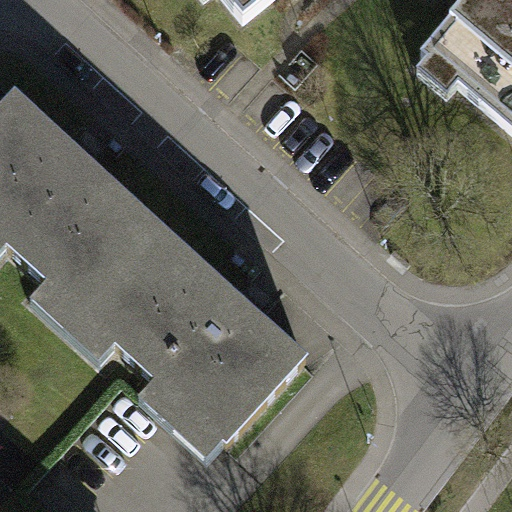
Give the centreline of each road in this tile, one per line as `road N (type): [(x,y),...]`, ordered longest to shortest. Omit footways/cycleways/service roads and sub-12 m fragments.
road 1 (residential): [(28,0),(472,392)]
road 2 (residential): [(472,392),(385,511)]
